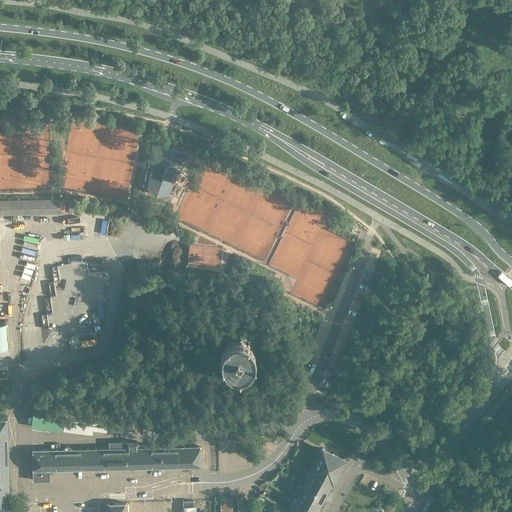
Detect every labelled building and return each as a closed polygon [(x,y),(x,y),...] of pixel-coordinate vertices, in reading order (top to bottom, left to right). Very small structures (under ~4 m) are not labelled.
[(186,153),(158,143),(155,160),(154,160),(148,188),(165,194),(179,168),(178,168),(186,153)] [(0,214),(64,213),(64,199),(0,200),(0,214)] [(221,350),(221,353),(221,356),(222,359),(222,360),(224,363),(226,365),(228,367),(231,368),(232,369),(235,369),(238,370),(241,369),(244,368),(245,368),(248,366),(250,364),(252,362),(253,359),(254,358),(254,355),(255,352),(254,349),(253,346),(252,343),(250,341),(248,339),(247,338),(244,337),(241,336),(240,336),(237,336),(234,336),(231,337),(228,338),(227,339),(225,341),(223,343),(222,346),(221,347),(221,350)] [(134,415),(34,400),(31,419),(109,431),(110,424),(132,427),(134,415)] [(0,511),(8,511),(7,419),(0,418),(0,511)] [(32,450),(33,480),(49,479),(48,468),(198,465),(198,446),(144,447),(144,444),(136,444),(136,441),(108,442),(109,448),(70,449),(70,446),(65,446),(65,449),(32,450)] [(295,498),(287,511),(315,511),(316,510),(315,508),(330,480),(331,481),(343,459),(322,448),(310,469),(312,470),(297,499),(295,498)] [(126,511),(126,502),(106,503),(106,511),(126,511)]
